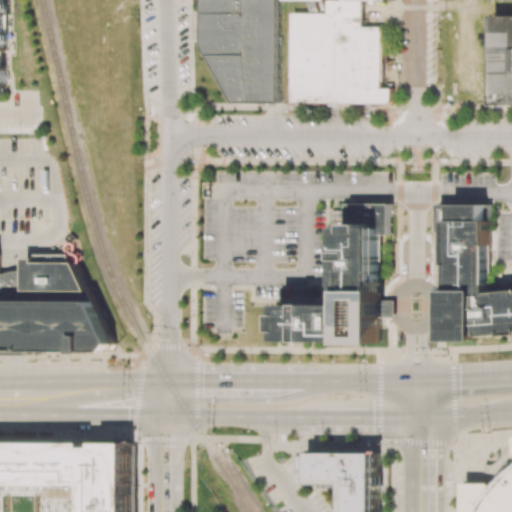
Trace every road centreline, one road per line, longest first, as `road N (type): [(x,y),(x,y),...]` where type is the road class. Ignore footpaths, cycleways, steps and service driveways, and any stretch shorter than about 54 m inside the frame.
road 1 (tertiary): [(511,137),(169,136)]
road 2 (tertiary): [(168,379),(169,136)]
road 3 (primary): [(311,379),(168,379)]
road 4 (primary): [(27,414),(167,415)]
road 5 (residential): [(415,137),(415,0)]
road 6 (tertiary): [(169,136),(165,0)]
road 7 (primary): [(167,415),(302,416)]
road 8 (primary): [(168,379),(45,381)]
